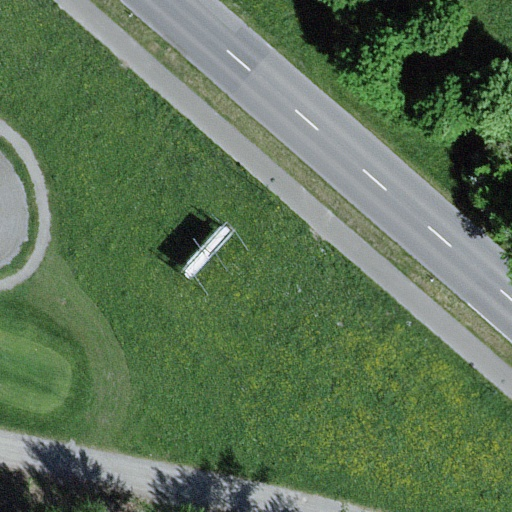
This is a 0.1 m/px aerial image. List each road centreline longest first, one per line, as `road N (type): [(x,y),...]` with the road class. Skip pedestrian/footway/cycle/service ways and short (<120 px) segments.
road 1 (primary): [(511,303),(164,0)]
road 2 (track): [(0,462),(244,511)]
